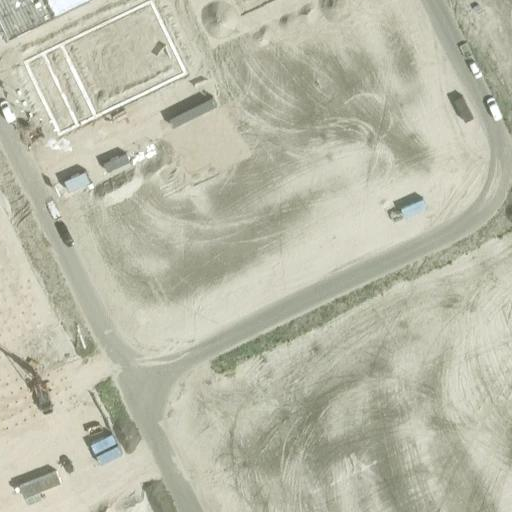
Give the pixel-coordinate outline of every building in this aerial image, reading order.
[(0,0),(0,10),(9,30),(72,0),(0,0)] [(151,0),(147,0),(23,60),(58,134),(186,72),(151,0)] [(237,0),(242,10),(262,0),(237,0)] [(382,0),(370,0),(264,51),(287,98),(403,43),(382,0)] [(355,92),(267,135),(311,227),(400,184),(355,92)] [(0,385),(54,360),(0,245),(0,385)]
